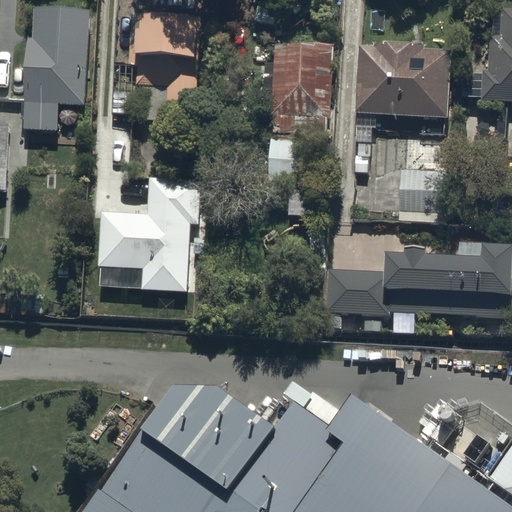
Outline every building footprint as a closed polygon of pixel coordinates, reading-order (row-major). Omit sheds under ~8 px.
[(89,113),(93,18),(37,14),(35,45),(30,45),(26,136),(61,137),(62,112),(89,113)] [(511,15),(493,14),(490,78),(463,77),(462,106),(511,108),(511,15)] [(204,23),(142,21),(142,33),(140,33),(139,49),(132,49),(131,69),(141,69),(140,128),(201,130),(204,23)] [(277,69),(267,68),(265,121),(283,122),(282,139),(329,142),(330,124),(333,125),(337,53),(278,50),(277,69)] [(375,54),(360,54),(358,122),(450,122),(450,56),(424,56),(424,51),(375,51),(375,54)] [(0,195),(9,196),(12,129),(0,128),(0,195)] [(443,177),(401,177),(401,219),(443,219),(443,177)] [(103,218),(100,272),(104,273),(103,291),(144,293),(144,296),(190,298),(192,259),(205,260),(206,245),(192,244),(193,231),(201,231),(203,187),(152,184),(150,220),(103,218)] [(385,277),(329,275),(326,335),(416,339),(416,320),(477,323),(476,341),(504,342),(505,323),(511,323),(511,257),(481,257),(481,267),(429,264),(429,260),(405,259),(405,264),(385,263),(385,277)] [(254,331),(255,287),(220,286),(219,330),(254,331)] [(3,301),(3,298),(0,297),(0,317),(45,319),(45,306),(11,305),(11,301),(3,301)] [(510,511),(364,411),(340,444),(296,414),(278,438),(218,396),(173,396),(91,511),(510,511)]
